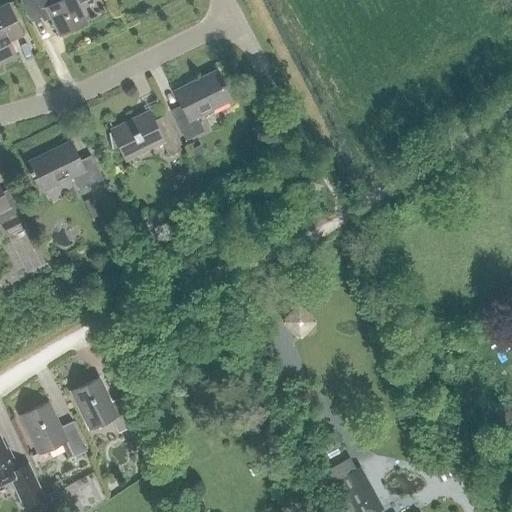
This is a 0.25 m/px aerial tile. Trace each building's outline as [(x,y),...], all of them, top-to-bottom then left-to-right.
[(18,0),(29,22),(45,15),(56,36),(86,21),(78,4),(85,0),(18,0)] [(0,63),(15,56),(10,44),(23,37),(7,4),(0,7),(0,63)] [(173,89),(180,104),(171,108),(186,139),(204,131),(197,114),(229,98),(215,69),(173,89)] [(109,131),(108,132),(111,148),(112,148),(112,147),(120,146),(130,165),(131,165),(127,158),(161,142),(168,156),(180,150),(163,114),(151,119),(144,105),(143,105),(146,111),(112,127),(110,121),(109,122),(113,131),(110,133),(109,131)] [(27,160),(31,169),(29,170),(31,173),(32,172),(41,190),(71,175),(80,192),(101,181),(89,156),(78,161),(67,141),(27,160)] [(200,145),(190,150),(194,157),(203,153),(200,145)] [(0,219),(0,223),(5,234),(27,223),(10,187),(0,191),(0,210),(3,209),(6,217),(0,219)] [(298,302),(279,321),(298,339),(317,320),(298,302)] [(88,428),(109,418),(116,431),(135,422),(122,395),(109,401),(97,377),(70,390),(88,428)] [(86,449),(72,421),(59,427),(47,402),(20,415),(38,452),(65,439),(73,456),(86,449)] [(132,430),(139,445),(146,441),(139,426),(132,430)] [(0,484),(9,480),(22,507),(43,497),(27,462),(17,467),(7,448),(5,449),(0,438),(0,484)] [(336,476),(356,511),(376,511),(383,509),(358,464),(336,476)]
